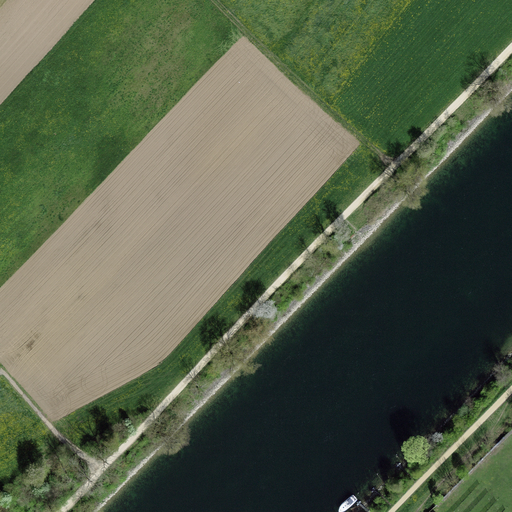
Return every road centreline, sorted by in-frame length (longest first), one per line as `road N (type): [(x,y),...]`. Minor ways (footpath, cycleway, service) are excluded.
road 1 (track): [(511,48),(58,511)]
road 2 (track): [(392,511),(511,390)]
road 3 (track): [(0,375),(94,477)]
